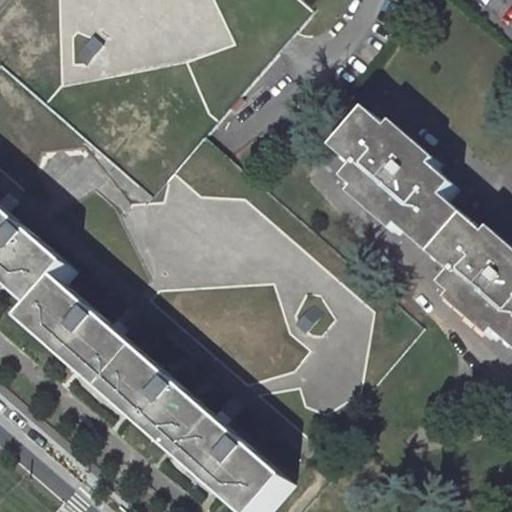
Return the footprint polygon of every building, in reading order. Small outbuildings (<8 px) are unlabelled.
[(0,66),(153,199),(207,137),(313,12),(299,0),(7,0),(0,9),(0,66)] [(427,328),(207,137),(153,199),(0,66),(0,173),(322,450),(372,391),(427,328)] [(460,185),(370,108),(336,148),(358,167),(347,180),(458,273),(447,286),(511,340),(511,251),(449,198),(460,185)] [(0,276),(43,314),(66,285),(76,273),(0,205),(0,276)] [(273,511),(296,486),(66,285),(43,314),(31,328),(75,366),(87,376),(95,384),(178,456),(188,464),(242,511),(273,511)]
